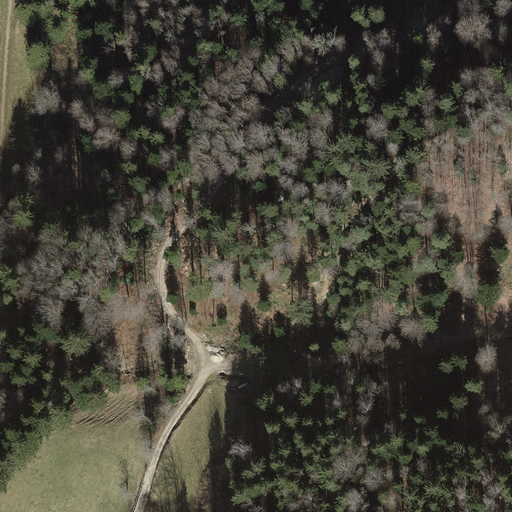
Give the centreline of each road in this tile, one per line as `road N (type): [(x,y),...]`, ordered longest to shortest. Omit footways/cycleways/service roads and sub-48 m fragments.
road 1 (track): [(140,511),(164,436),(206,370),(201,343),(160,296),(161,264),(176,232),(205,204),(262,117),(302,78),(340,56),(438,24),(472,0)]
road 2 (track): [(207,362),(337,364),(511,324)]
road 3 (track): [(269,366),(313,308),(399,159),(420,148)]
